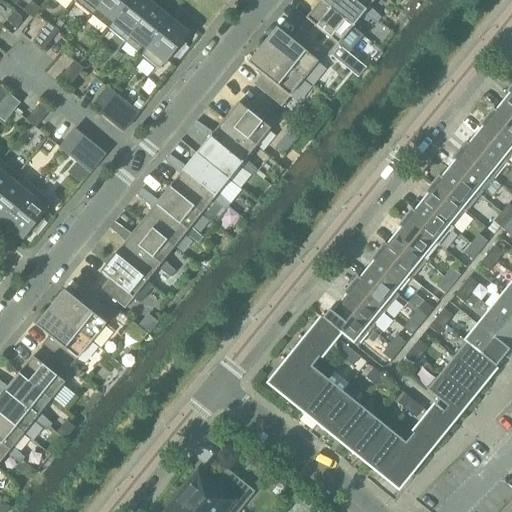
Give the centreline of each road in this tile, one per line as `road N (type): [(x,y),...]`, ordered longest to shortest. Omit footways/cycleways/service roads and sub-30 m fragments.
road 1 (tertiary): [(511,25),(220,384)]
road 2 (residential): [(257,0),(0,335)]
road 3 (residential): [(220,384),(362,503)]
road 4 (tertiary): [(220,384),(116,511)]
